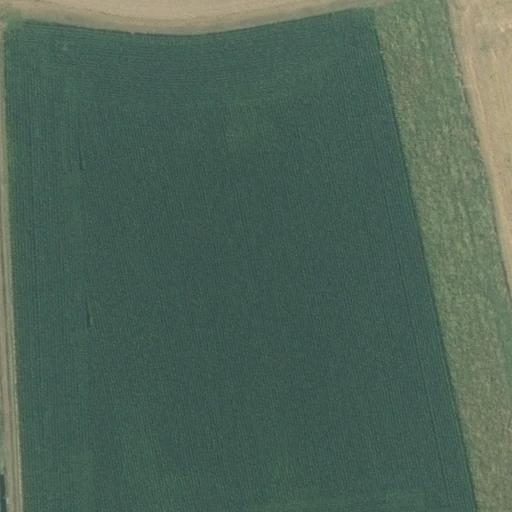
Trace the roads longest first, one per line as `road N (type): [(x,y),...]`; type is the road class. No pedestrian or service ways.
road 1 (track): [(511,361),(433,0)]
road 2 (track): [(0,9),(127,28),(203,28),(355,0)]
road 3 (track): [(8,511),(0,335)]
